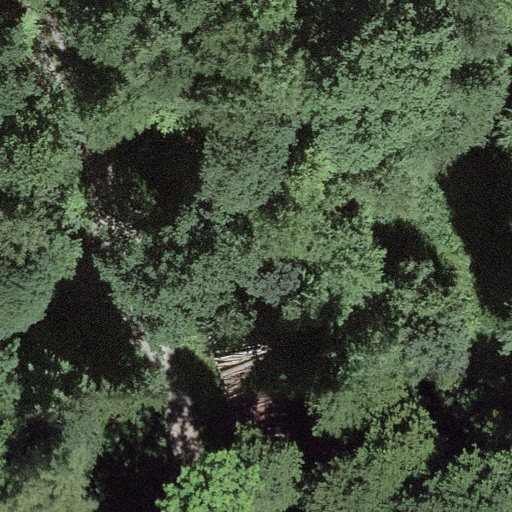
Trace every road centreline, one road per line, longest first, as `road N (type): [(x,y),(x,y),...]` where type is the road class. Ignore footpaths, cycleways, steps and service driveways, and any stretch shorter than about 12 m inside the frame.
road 1 (track): [(171,511),(191,419),(37,0)]
road 2 (track): [(0,257),(132,273)]
